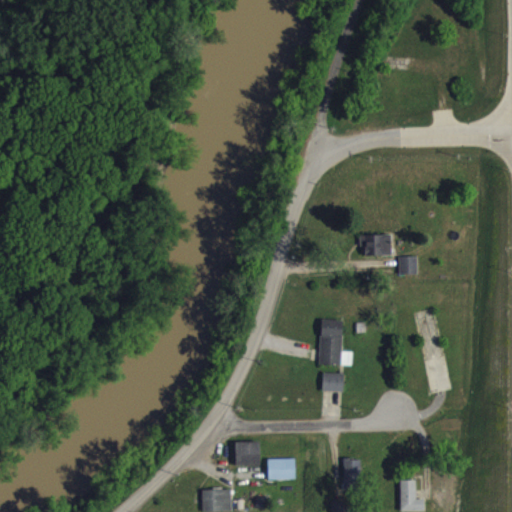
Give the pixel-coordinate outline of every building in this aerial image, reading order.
[(393,242),(361,243),(361,255),(366,255),(366,263),(393,263),(393,242)] [(401,282),(419,282),(419,264),(401,264),(401,282)] [(345,399),(346,381),(324,380),(324,399),(345,399)] [(262,473),(261,449),(237,450),(237,473),(262,473)] [(296,466),(269,467),(270,487),(297,487),(296,466)] [(362,466),(344,467),(345,497),(363,496),(362,466)] [(401,511),(421,511),(422,488),(402,488),(401,511)] [(204,511),(233,511),(233,497),(204,497),(204,511)]
